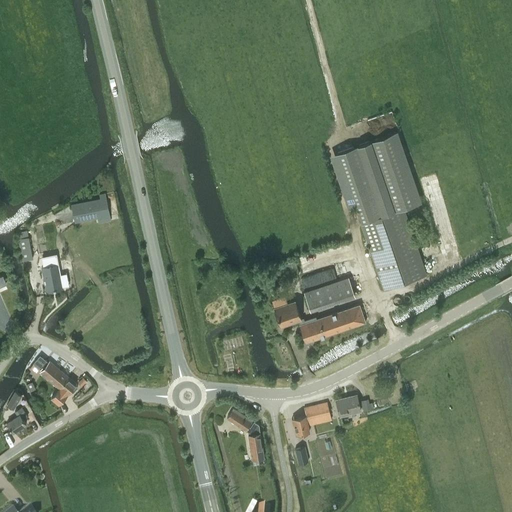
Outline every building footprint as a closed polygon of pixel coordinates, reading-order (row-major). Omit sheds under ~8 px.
[(356,205),(361,221),(403,207),(403,208),(422,202),(414,179),(398,133),(398,131),(330,154),(348,208),(356,205)] [(99,222),(111,220),(105,193),(100,194),(100,198),(72,204),(75,221),(97,217),(99,222)] [(359,221),(368,248),(382,289),(426,275),(403,208),(403,207),(361,221),(359,221)] [(54,223),(34,227),(40,256),(42,256),(44,266),(56,264),(54,254),(60,253),(54,223)] [(28,236),(27,230),(18,231),(19,238),(18,238),(22,260),(33,258),(29,236),(28,236)] [(299,272),(296,260),(287,263),(290,275),(299,272)] [(42,267),(47,290),(62,287),(58,263),(42,267)] [(255,286),(263,284),(259,270),(252,272),(255,286)] [(8,275),(0,279),(0,289),(12,283),(8,275)] [(310,311),(355,296),(349,276),(304,292),(310,311)] [(298,319),(300,323),(316,318),(316,315),(304,319),(303,317),(301,318),(294,299),(287,302),(285,295),(272,300),(274,306),(281,325),(298,319)] [(316,318),(300,323),(299,324),(305,342),(366,321),(360,303),(316,318)] [(33,363),(41,370),(48,361),(40,355),(33,362),(33,363)] [(59,387),(68,376),(49,360),(48,361),(41,370),(40,371),(59,387)] [(77,383),(68,376),(59,387),(60,388),(51,397),(59,404),(71,390),(73,391),(78,386),(75,384),(77,383)] [(87,381),(83,377),(78,381),(82,385),(87,381)] [(32,381),(26,384),(30,391),(36,388),(32,381)] [(14,407),(21,394),(15,391),(8,404),(14,407)] [(356,394),(336,399),(340,416),(360,410),(356,394)] [(361,400),(363,410),(374,407),(372,402),(369,403),(368,398),(361,400)] [(305,415),(292,419),(295,434),(309,431),(308,425),(331,419),(327,401),(303,407),(305,415)] [(23,418),(27,415),(21,406),(15,411),(17,415),(6,422),(12,432),(26,423),(23,418)] [(233,408),(226,418),(245,430),(247,431),(250,427),(248,426),(252,419),(233,408)] [(258,424),(253,421),(247,431),(252,458),(264,456),(258,424)] [(294,448),(298,464),(309,461),(305,446),(294,448)]
